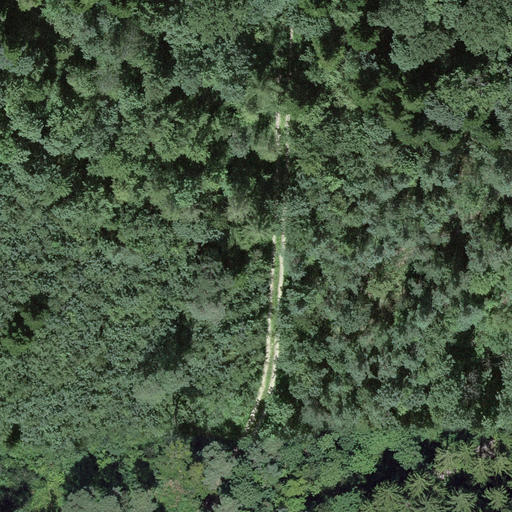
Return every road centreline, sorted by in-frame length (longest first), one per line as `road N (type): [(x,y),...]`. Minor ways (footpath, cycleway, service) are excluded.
road 1 (track): [(212,511),(264,382),(288,0)]
road 2 (track): [(375,511),(404,491),(511,445)]
